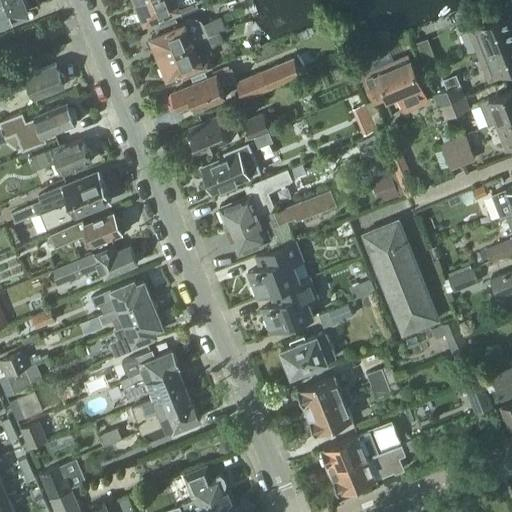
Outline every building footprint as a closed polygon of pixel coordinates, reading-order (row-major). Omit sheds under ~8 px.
[(5,0),(0,2),(0,22),(27,12),(22,0),(5,0)] [(139,0),(136,1),(140,11),(137,12),(140,19),(143,18),(144,21),(168,11),(169,15),(194,4),(193,1),(195,0),(194,0),(139,0)] [(511,19),(509,12),(495,17),(492,10),(481,14),(484,22),(468,29),(477,53),(511,38),(511,19)] [(157,34),(150,36),(159,56),(220,32),(219,31),(225,29),(220,16),(203,23),(201,20),(197,18),(193,17),(188,17),(180,20),(182,24),(178,25),(175,18),(154,27),(157,34)] [(220,32),(159,56),(167,77),(179,72),(182,79),(212,67),(209,59),(211,56),(212,49),(211,46),(223,41),(220,32)] [(511,38),(477,53),(488,81),(508,73),(506,68),(511,65),(511,38)] [(438,67),(431,49),(420,53),(426,71),(438,67)] [(408,55),(362,75),(374,103),(387,97),(387,98),(398,93),(405,110),(427,100),(408,55)] [(216,74),(171,93),(177,109),(192,102),(195,109),(226,96),(222,87),(236,81),(243,99),(300,74),(294,58),(293,56),(237,80),(231,67),(216,73),(216,74)] [(1,73),(0,73),(0,97),(12,93),(30,85),(31,85),(36,98),(65,86),(64,84),(66,81),(64,76),(60,74),(56,64),(10,83),(8,84),(3,72),(1,73)] [(459,85),(435,95),(440,106),(464,96),(459,85)] [(497,122),(511,115),(511,88),(488,98),(488,99),(478,102),(488,126),(497,122)] [(444,117),(468,107),(464,96),(440,106),(444,117)] [(0,142),(6,140),(5,137),(15,133),(22,150),(46,140),(44,136),(44,135),(75,123),(74,121),(76,118),(77,118),(73,109),(69,108),(66,102),(34,114),(35,117),(26,120),(22,112),(0,120),(0,142)] [(263,114),(244,122),(250,137),(254,136),(267,131),(269,130),(263,114)] [(240,136),(236,129),(236,128),(226,132),(219,115),(189,128),(189,129),(191,133),(188,134),(194,147),(196,146),(199,154),(240,136)] [(506,145),(511,143),(511,115),(497,122),(506,145)] [(267,131),(254,136),(258,146),(271,141),(267,131)] [(453,139),(463,164),(474,159),(465,134),(453,139)] [(362,156),(380,148),(374,135),(356,144),(362,156)] [(65,142),(29,157),(29,158),(34,170),(58,160),(63,173),(92,161),(92,160),(93,156),(91,151),(87,149),(82,138),(66,144),(65,142)] [(453,139),(441,144),(450,168),(463,164),(453,139)] [(225,157),(202,166),(212,191),(259,171),(247,142),(223,152),(225,157)] [(399,181),(412,176),(398,144),(386,149),(399,181)] [(267,192),(292,180),(287,168),(248,185),(250,191),(247,192),(248,195),(219,207),(228,229),(268,213),(275,210),(267,192)] [(40,200),(11,212),(15,222),(40,211),(40,212),(56,205),(56,206),(68,201),(69,202),(107,187),(101,172),(89,177),(88,175),(63,186),(62,184),(38,194),(40,200)] [(483,185),(471,190),(475,199),(487,194),(483,185)] [(511,186),(492,194),(501,217),(506,216),(511,212),(511,186)] [(56,205),(40,212),(41,214),(47,228),(72,217),(67,205),(69,204),(75,219),(76,218),(101,207),(101,206),(112,201),(107,187),(69,202),(68,201),(56,206),(56,205)] [(329,187),(273,211),(279,224),(301,214),(302,217),(336,203),(329,187)] [(81,219),(52,232),(57,244),(87,231),(93,246),(123,234),(120,228),(123,224),(120,219),(116,218),(114,212),(84,224),(81,219)] [(276,233),(268,213),(228,229),(238,252),(268,239),(267,237),(276,233)] [(401,334),(440,319),(399,216),(360,232),(401,334)] [(511,240),(511,238),(485,248),(490,262),(511,253),(511,240)] [(301,279),(295,264),(304,260),(297,240),(264,252),(268,264),(247,272),(257,297),(278,289),(300,280),(301,279)] [(94,253),(52,270),(57,283),(80,274),(99,266),(104,278),(138,263),(130,244),(116,250),(114,244),(94,253)] [(448,278),(441,281),(446,293),(453,290),(453,292),(479,281),(473,267),(471,267),(469,264),(447,273),(449,276),(447,277),(448,278)] [(511,269),(491,278),(498,296),(511,290),(511,269)] [(270,332),(315,314),(309,300),(319,296),(310,275),(301,279),(300,280),(278,289),(282,300),(261,308),(270,332)] [(150,295),(144,280),(137,283),(135,279),(92,297),(96,306),(115,299),(118,308),(150,295)] [(117,330),(157,314),(158,313),(151,294),(150,295),(118,308),(99,315),(104,325),(113,322),(116,328),(117,330)] [(348,302),(318,314),(323,327),(353,315),(353,314),(348,302)] [(46,312),(32,318),(37,329),(55,321),(51,310),(46,312)] [(113,329),(118,340),(110,343),(114,352),(157,335),(156,331),(163,328),(157,314),(117,330),(116,328),(113,329)] [(453,353),(468,346),(456,317),(440,324),(453,353)] [(291,375),(336,357),(326,330),(306,338),(304,334),(289,339),(291,344),(281,348),(291,375)] [(128,377),(121,380),(122,381),(125,389),(179,368),(180,367),(173,350),(155,357),(152,349),(137,355),(122,361),(128,377)] [(25,367),(30,365),(23,350),(0,359),(7,376),(26,368),(25,367)] [(371,385),(395,376),(391,364),(381,368),(381,367),(366,373),(371,385)] [(511,367),(491,376),(496,390),(511,383),(511,367)] [(14,394),(33,385),(26,368),(7,376),(14,394)] [(179,368),(125,389),(129,399),(151,390),(155,398),(186,386),(179,368)] [(334,373),(296,389),(303,405),(305,405),(308,411),(350,394),(347,385),(340,388),(334,373)] [(376,398),(400,388),(395,376),(371,385),(376,398)] [(492,406),(480,377),(462,384),(474,413),(492,406)] [(501,401),(511,396),(511,383),(496,390),(501,401)] [(158,407),(136,416),(140,425),(193,404),(186,386),(155,398),(158,407)] [(24,418),(43,410),(35,389),(16,397),(24,418)] [(350,394),(308,411),(310,418),(309,418),(315,434),(353,419),(347,405),(353,402),(350,394)] [(509,426),(511,424),(511,402),(501,406),(509,426)] [(193,404),(140,425),(143,434),(166,425),(169,432),(201,419),(195,403),(193,404)] [(1,420),(5,430),(13,426),(9,417),(1,420)] [(358,433),(320,448),(326,464),(328,463),(331,471),(374,453),(375,454),(379,452),(395,445),(394,445),(402,442),(397,430),(393,418),(358,433)] [(20,428),(28,448),(47,439),(39,420),(20,428)] [(17,436),(13,426),(5,430),(9,440),(17,436)] [(117,427),(99,434),(103,445),(121,438),(117,427)] [(374,453),(331,471),(334,477),(333,478),(339,493),(377,478),(376,476),(380,475),(381,476),(403,467),(398,455),(415,446),(412,439),(402,443),(402,442),(394,445),(395,445),(379,452),(375,454),(374,453)] [(18,460),(22,469),(30,466),(26,457),(18,460)] [(61,464),(40,473),(50,497),(52,496),(73,489),(72,486),(85,480),(76,458),(61,464)] [(187,511),(229,495),(225,485),(225,480),(223,475),(221,474),(212,478),(206,464),(183,473),(193,498),(160,511),(187,511)] [(34,476),(30,466),(22,469),(26,479),(34,476)] [(0,501),(8,498),(0,478),(0,501)] [(107,511),(103,502),(102,502),(103,505),(85,511),(79,511),(70,491),(52,498),(57,511),(107,511)] [(135,511),(128,495),(112,501),(116,511),(135,511)] [(229,495),(187,511),(237,511),(234,507),(229,495)] [(35,500),(39,509),(47,506),(43,496),(35,500)] [(0,511),(14,511),(8,498),(0,501),(0,511)]
